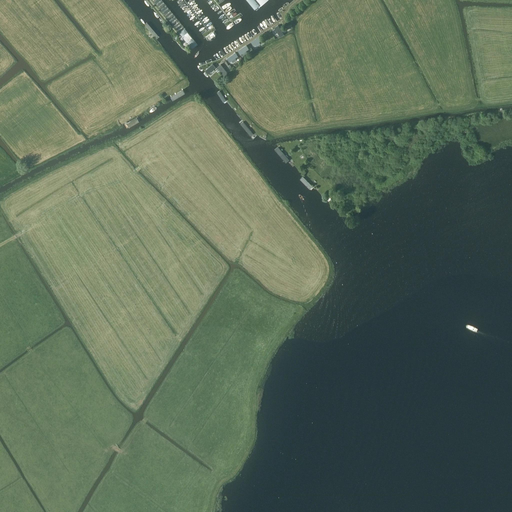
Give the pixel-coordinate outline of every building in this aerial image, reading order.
[(144,25),(151,32),(153,30),(147,22),(144,25)] [(269,22),(261,27),(263,30),(271,25),(269,22)] [(275,26),(280,36),(284,33),(279,24),(275,26)] [(180,33),(186,41),(189,38),(182,31),(180,33)] [(256,43),(257,45),(262,42),(258,36),(251,40),(253,44),(256,43)] [(240,53),(249,48),(247,44),(238,49),(240,53)] [(243,53),(245,55),(252,49),(247,44),(249,47),(243,53)] [(235,56),(238,55),(236,52),(227,57),(231,63),(237,60),(235,56)] [(222,63),(217,66),(222,75),(227,73),(222,63)] [(183,90),(175,95),(176,98),(185,93),(183,90)] [(219,95),(224,104),(227,102),(222,94),(219,95)] [(245,129),(252,136),(254,134),(248,126),(245,129)] [(275,150),(286,163),(290,159),(279,147),(275,150)] [(300,178),(311,191),(314,188),(303,176),(300,178)]
